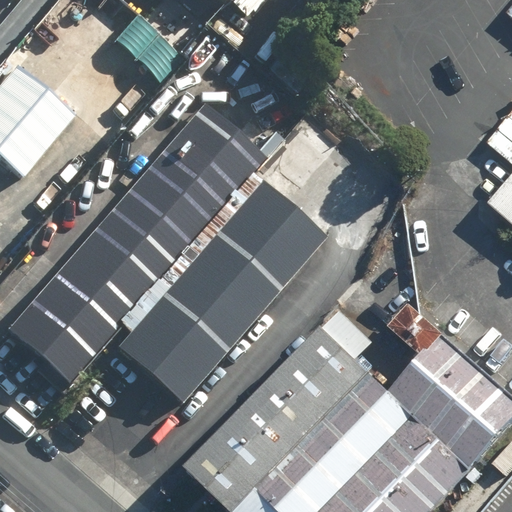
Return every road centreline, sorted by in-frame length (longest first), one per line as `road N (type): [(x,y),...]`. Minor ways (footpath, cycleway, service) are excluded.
road 1 (unknown): [(125,499),(343,244),(350,223),(343,191)]
road 2 (unknown): [(270,100),(216,76),(177,83),(0,281)]
road 3 (residential): [(0,428),(94,511)]
